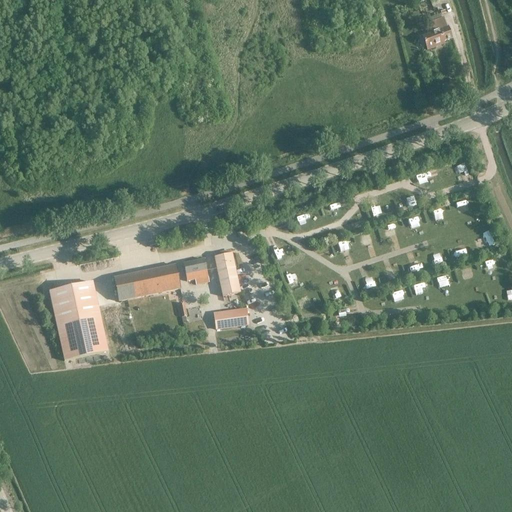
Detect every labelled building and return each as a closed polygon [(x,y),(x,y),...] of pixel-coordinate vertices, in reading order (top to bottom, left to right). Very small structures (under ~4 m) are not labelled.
[(436,44),(452,38),(448,27),(445,28),(443,25),(445,24),(443,18),(427,24),(431,34),(422,37),(427,50),(436,47),(436,44)] [(222,297),(240,293),(232,254),(214,258),(222,297)] [(207,277),(206,272),(204,260),(183,264),(186,282),(207,277)] [(180,290),(176,272),(175,266),(114,278),(119,302),(180,290)] [(65,359),(108,350),(93,281),(49,290),(65,359)] [(183,303),(178,304),(180,317),(186,316),(183,303)] [(215,330),(247,326),(245,309),(213,313),(215,330)]
